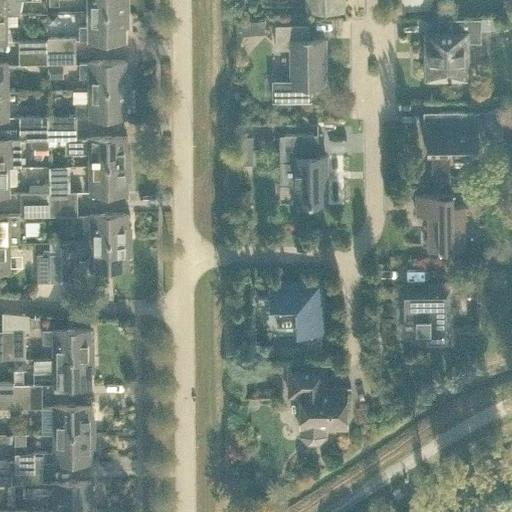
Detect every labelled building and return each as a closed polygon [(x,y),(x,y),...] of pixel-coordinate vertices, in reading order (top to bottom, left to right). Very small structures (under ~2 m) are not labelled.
[(20,11),(20,0),(0,0),(0,14),(17,14),(20,14),(20,11)] [(87,0),(87,13),(127,13),(127,0),(87,0)] [(127,27),(127,13),(87,13),(87,25),(78,25),(78,39),(87,39),(87,41),(125,41),(124,27),(127,27)] [(0,42),(6,42),(6,25),(16,25),(17,14),(0,14),(0,42)] [(425,33),(426,78),(466,78),(465,42),(480,42),(480,18),(437,19),(437,33),(425,33)] [(495,29),(495,18),(480,18),(480,30),(495,29)] [(240,33),(249,33),(249,20),(240,20),(240,33)] [(324,83),(324,39),(308,39),(308,25),(275,25),(275,48),(290,48),(290,82),(274,83),(274,100),(271,100),(271,101),(310,100),(310,99),(309,99),(309,83),(324,83)] [(18,53),(47,53),(47,52),(47,37),(46,37),(46,39),(18,40),(18,53)] [(47,37),(47,52),(75,52),(74,37),(47,37)] [(47,53),(47,63),(75,63),(75,52),(47,52),(47,53)] [(18,64),(47,63),(47,53),(18,53),(18,64)] [(128,74),(125,74),(125,59),(88,60),(88,63),(78,63),(78,78),(88,78),(88,89),(128,89),(128,74)] [(63,78),(62,65),(48,65),(49,79),(63,78)] [(7,90),(0,89),(0,117),(7,118),(7,101),(17,101),(17,90),(7,90)] [(76,103),(76,115),(89,115),(89,117),(126,117),(125,103),(128,103),(128,89),(88,89),(88,103),(76,103)] [(438,124),(426,125),(426,143),(426,155),(426,157),(430,157),(430,180),(449,180),(449,175),(449,155),(464,155),(464,156),(468,156),(468,155),(478,154),(477,137),(502,137),(501,109),(477,109),(477,110),(473,111),(438,111),(438,124)] [(48,116),(48,127),(76,127),(76,115),(48,116)] [(48,129),(48,127),(48,116),(18,116),(18,129),(48,129)] [(48,139),(65,139),(76,139),(76,127),(48,127),(48,129),(48,139)] [(46,139),(48,139),(48,129),(18,129),(19,137),(19,140),(21,140),(30,140),(46,139)] [(317,133),(283,134),(284,161),(284,187),(293,187),(294,202),(326,202),(325,156),(317,156),(317,133)] [(21,166),(21,140),(19,140),(19,137),(7,138),(8,166),(21,166)] [(89,153),(89,165),(129,165),(129,151),(126,151),(126,137),(89,137),(89,139),(76,139),(65,139),(65,153),(89,153)] [(251,152),(251,137),(240,137),(240,152),(251,152)] [(46,139),(30,140),(30,146),(34,148),(46,148),(46,139)] [(0,193),(8,194),(8,166),(0,165),(0,193)] [(129,179),(129,165),(89,165),(90,193),(126,193),(126,179),(129,179)] [(63,166),(48,166),(49,191),(64,191),(63,166)] [(28,183),(29,192),(48,191),(48,183),(28,183)] [(477,196),(477,187),(464,187),(464,196),(477,196)] [(49,205),(49,204),(49,191),(48,191),(29,192),(19,192),(19,206),(49,205)] [(49,191),(49,204),(76,204),(76,191),(64,191),(49,191)] [(427,250),(464,250),(463,206),(451,206),(451,195),(415,195),(416,215),(429,215),(430,225),(427,225),(427,250)] [(49,205),(49,215),(76,215),(76,204),(49,204),(49,205)] [(20,216),(49,215),(49,205),(19,206),(20,216)] [(90,213),(90,240),(130,240),(130,226),(127,226),(126,213),(90,213)] [(0,214),(0,243),(18,243),(18,214),(0,214)] [(130,240),(90,240),(90,260),(78,260),(78,272),(90,272),(90,269),(127,269),(127,254),(130,254),(130,240)] [(36,282),(50,281),(49,242),(48,242),(48,249),(42,249),(42,253),(36,253),(36,282)] [(60,242),(49,242),(50,281),(61,281),(61,253),(60,242)] [(0,270),(8,270),(8,243),(0,243),(0,270)] [(295,333),(320,333),(320,282),(268,282),(268,307),(278,307),(278,325),(295,325),(295,333)] [(434,341),(447,341),(446,291),(401,291),(401,320),(415,320),(415,330),(426,330),(426,340),(434,340),(434,341)] [(38,327),(38,316),(29,316),(29,327),(38,327)] [(0,358),(13,358),(13,329),(1,329),(0,329),(0,358)] [(13,358),(25,358),(24,329),(13,329),(13,358)] [(89,329),(52,329),(42,329),(42,343),(53,343),(53,357),(93,357),(93,343),(89,343),(89,329)] [(53,385),(90,385),(90,371),(93,371),(93,357),(53,357),(53,385)] [(324,365),(287,366),(288,396),(300,396),(300,427),(300,437),(307,444),(319,444),(326,436),(326,427),(346,427),(345,388),(350,388),(350,387),(332,387),(325,387),(324,366),(324,365)] [(0,396),(14,397),(14,383),(13,383),(13,381),(0,381),(0,396)] [(14,397),(41,397),(41,383),(14,383),(14,397)] [(0,407),(14,407),(14,397),(0,396),(0,407)] [(41,407),(41,397),(14,397),(14,407),(41,407)] [(53,405),(53,433),(94,432),(94,419),(90,419),(90,405),(53,405)] [(2,434),(14,434),(13,423),(2,424),(2,434)] [(42,461),(91,461),(90,446),(94,446),(94,432),(53,433),(53,451),(28,451),(28,460),(42,459),(42,461)] [(15,434),(16,460),(14,460),(14,471),(42,471),(42,461),(42,459),(28,460),(28,451),(25,451),(25,433),(15,434)] [(14,434),(2,434),(4,434),(4,443),(13,443),(12,434),(14,434)] [(0,471),(14,471),(14,460),(0,459),(0,471)] [(0,482),(14,482),(14,471),(0,471),(0,482)] [(54,493),(54,509),(94,509),(94,495),(91,495),(91,481),(42,481),(42,471),(14,471),(14,482),(22,482),(22,495),(34,495),(34,493),(54,493)]
